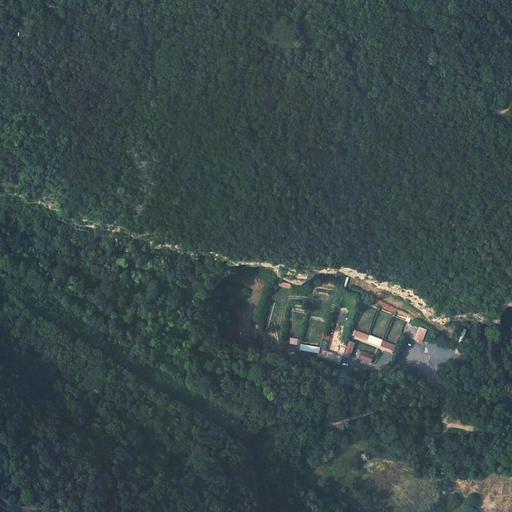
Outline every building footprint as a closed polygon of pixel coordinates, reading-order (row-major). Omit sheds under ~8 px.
[(433,332),(426,329),(421,341),(428,345),(433,332)] [(391,342),(363,332),(360,341),(387,351),(391,342)] [(302,341),(290,340),(289,346),(302,348),(302,341)] [(348,340),(343,356),(349,358),(354,342),(348,340)] [(283,354),(285,347),(262,343),(260,350),(283,354)] [(361,345),(356,343),(351,356),(356,358),(361,345)] [(324,356),(325,350),(306,346),(305,352),(324,356)] [(345,366),(347,358),(327,351),(324,359),(345,366)] [(376,364),(378,357),(366,353),(364,359),(376,364)]
